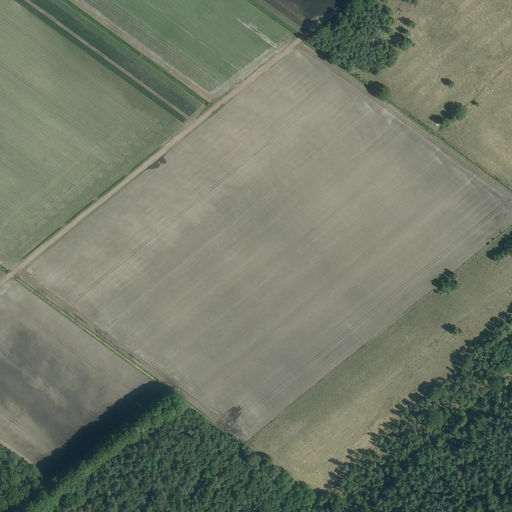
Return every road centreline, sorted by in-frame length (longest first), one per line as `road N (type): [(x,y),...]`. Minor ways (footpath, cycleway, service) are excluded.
road 1 (track): [(352,0),(0,283)]
road 2 (track): [(511,374),(428,443),(511,505)]
